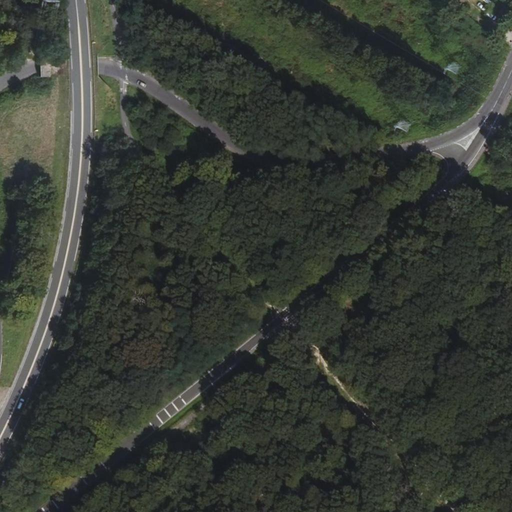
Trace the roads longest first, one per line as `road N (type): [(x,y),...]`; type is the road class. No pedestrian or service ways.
road 1 (secondary): [(50,511),(421,215),(460,172)]
road 2 (secondary): [(440,141),(393,154),(295,161),(260,155),(145,82),(96,64),(38,67),(0,85)]
road 3 (primary): [(0,436),(38,350),(72,221),(80,152),(72,0)]
road 4 (track): [(451,511),(297,335)]
